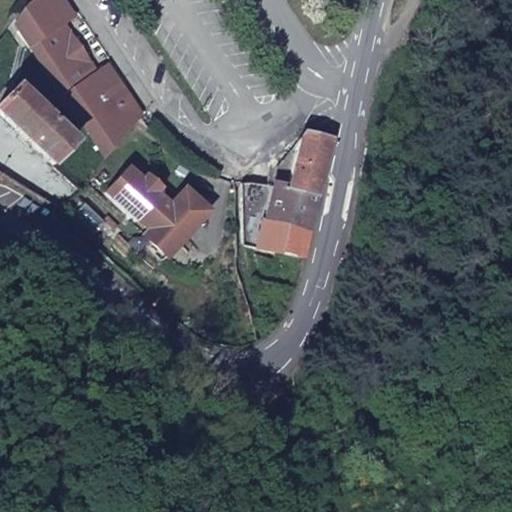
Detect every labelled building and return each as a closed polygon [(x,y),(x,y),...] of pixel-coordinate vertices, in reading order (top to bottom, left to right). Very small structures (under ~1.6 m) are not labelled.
[(0,0),(0,13),(22,0),(0,0)] [(57,0),(51,5),(48,3),(28,30),(66,84),(72,93),(112,151),(152,117),(119,67),(108,75),(73,26),(84,15),(72,0),(57,0)] [(80,151),(26,95),(6,116),(59,169),(80,151)] [(305,130),(301,135),(287,187),(317,195),(332,137),(305,130)] [(155,220),(161,226),(189,194),(185,190),(171,203),(129,165),(108,188),(149,227),(155,220)] [(281,252),(302,258),(317,195),(287,187),(274,184),(265,215),(288,221),(281,252)] [(161,226),(179,242),(208,212),(189,194),(161,226)] [(246,244),(281,252),(288,221),(265,215),(244,210),(246,244)] [(144,233),(150,239),(161,226),(155,220),(149,227),(144,233)] [(161,226),(150,239),(167,255),(179,242),(161,226)] [(266,443),(242,429),(231,452),(253,464),(266,443)]
